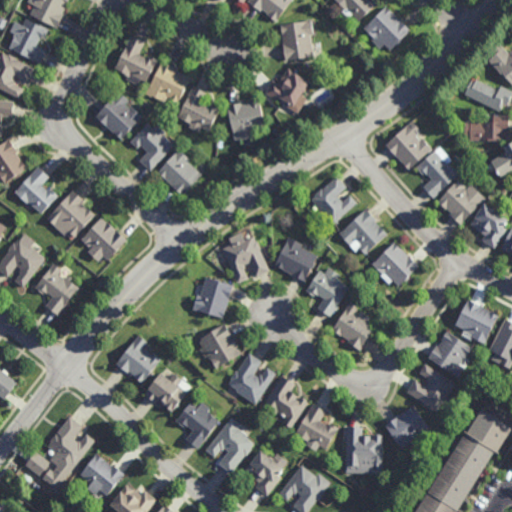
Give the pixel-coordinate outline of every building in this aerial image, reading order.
[(30,17),(56,29),(70,0),(29,0),(27,4),(34,7),(30,17)] [(252,0),(290,0),(292,1),(276,23),(250,3),(252,0)] [(366,0),(374,7),(359,22),(336,0),(366,0)] [(384,9),(408,33),(389,52),(366,27),(384,9)] [(25,21),(48,31),(44,40),(39,38),(34,49),(45,54),(40,65),(8,51),(15,35),(10,33),(15,23),(22,27),(25,21)] [(311,22),(313,36),(308,36),(311,57),(285,60),(280,26),(311,22)] [(131,37),(145,44),(138,57),(148,61),(149,58),(158,62),(146,85),(129,76),(128,79),(113,72),(131,37)] [(498,45),(508,55),(511,52),(511,86),(488,61),(495,57),(489,49),(498,45)] [(0,90),(19,100),(23,91),(12,85),(15,78),(28,84),(34,71),(3,56),(0,62),(0,90)] [(161,64),(174,71),(174,72),(189,80),(177,106),(168,102),(169,99),(165,97),(162,103),(146,95),(161,64)] [(287,71),(308,84),(292,109),(284,104),(283,107),(265,95),(273,83),(277,85),(287,71)] [(477,81),(498,92),(501,87),(511,92),(511,98),(508,108),(503,104),(499,113),(465,96),(470,84),(473,86),(477,81)] [(192,88),(207,94),(202,105),(218,113),(209,133),(200,128),(197,134),(190,131),(192,125),(178,119),(192,88)] [(117,93),(128,103),(124,106),(130,111),(132,109),(142,118),(122,141),(96,118),(117,93)] [(259,101),(264,131),(254,132),(255,139),(234,143),(227,107),(259,101)] [(0,102),(13,104),(11,119),(2,118),(0,139),(0,102)] [(465,124),(470,124),(470,122),(495,122),(495,116),(508,117),(508,133),(504,134),(504,141),(470,140),(470,139),(464,139),(465,124)] [(410,123),(421,132),(415,138),(419,141),(423,139),(432,150),(410,172),(384,146),(410,123)] [(147,125),(152,130),(156,126),(164,134),(161,138),(172,148),(150,172),(139,163),(147,154),(140,147),(138,150),(130,143),(147,125)] [(511,143),(511,170),(500,179),(495,171),(510,162),(503,149),(511,143)] [(0,148),(8,144),(25,170),(4,184),(0,177),(0,148)] [(440,148),(452,160),(448,165),(459,174),(433,198),(423,188),(431,181),(425,174),(422,176),(416,169),(440,148)] [(178,152),(189,162),(187,164),(201,177),(181,198),(156,174),(178,152)] [(38,168),(49,178),(40,188),(47,194),(51,190),(58,197),(42,215),(16,192),(38,168)] [(337,179),(346,190),(337,199),(341,204),(350,196),(355,203),(332,226),(310,201),(337,179)] [(458,183),(467,188),(471,185),(486,200),(460,227),(449,216),(452,214),(438,204),(458,183)] [(71,192),(83,202),(80,205),(94,217),(75,239),(57,224),(54,227),(47,221),(71,192)] [(483,205),(509,221),(494,250),(482,241),(485,237),(470,227),(483,205)] [(366,211),(387,235),(364,255),(354,244),(350,247),(339,234),(366,211)] [(100,220),(126,243),(108,263),(102,258),(97,264),(88,255),(93,250),(81,240),(100,220)] [(0,239),(9,227),(0,221),(0,239)] [(511,231),(511,254),(501,251),(511,231)] [(0,263),(0,272),(8,278),(17,266),(22,270),(19,273),(21,274),(15,283),(23,289),(45,259),(30,248),(34,243),(24,235),(19,242),(17,241),(0,263)] [(238,284),(246,280),(243,271),(248,268),(254,280),(269,273),(253,238),(223,250),(238,284)] [(304,283),(274,267),(287,238),(301,245),(299,250),(317,259),(304,283)] [(393,245),(418,268),(396,289),(391,283),(388,286),(379,277),(382,275),(374,265),(393,245)] [(58,316),(78,289),(71,284),(74,281),(67,276),(64,280),(57,275),(61,271),(52,265),(35,288),(52,300),(47,308),(58,316)] [(329,269),(340,277),(338,282),(349,289),(330,319),(319,311),(323,302),(307,292),(319,271),(326,276),(329,269)] [(223,319),(232,288),(204,279),(198,298),(195,297),(191,312),(223,319)] [(467,303),(497,317),(494,324),(485,345),(471,338),(473,334),(456,327),(467,303)] [(333,332),(361,352),(375,328),(366,323),(369,319),(360,313),(358,317),(354,314),(358,309),(349,304),(333,332)] [(505,321),(511,324),(511,365),(509,371),(499,366),(502,356),(490,350),(505,321)] [(224,325),(239,353),(216,369),(199,339),(224,325)] [(428,358),(458,379),(464,369),(458,366),(462,357),(467,359),(473,349),(447,332),(428,358)] [(139,337),(147,342),(143,348),(161,361),(141,384),(115,364),(139,337)] [(248,354),(262,363),(253,376),(259,380),(267,370),(276,375),(255,404),(226,387),(248,354)] [(408,393),(438,414),(456,385),(425,365),(420,374),(431,382),(427,387),(415,380),(408,393)] [(0,396),(3,399),(16,382),(0,370),(0,396)] [(173,411),(192,388),(174,373),(169,380),(159,373),(145,393),(156,402),(159,400),(173,411)] [(281,378),(295,386),(290,393),(308,404),(292,430),(284,425),(287,418),(278,413),(276,417),(262,407),(281,378)] [(197,447),(219,422),(207,414),(211,409),(201,402),(197,407),(191,401),(177,419),(193,431),(185,440),(197,447)] [(312,405),(326,412),(320,422),(337,431),(326,450),(318,447),(316,452),(304,445),(307,441),(294,433),(312,405)] [(401,449),(412,440),(416,444),(433,432),(414,407),(386,425),(401,449)] [(511,427),(497,452),(495,450),(455,511),(414,511),(465,432),(466,433),(481,408),(511,427)] [(69,418),(80,426),(72,440),(78,443),(87,434),(95,441),(68,475),(51,461),(57,454),(48,447),(69,418)] [(229,472),(254,444),(246,438),(248,436),(237,429),(240,426),(232,420),(206,451),(214,456),(222,447),(228,452),(218,465),(229,472)] [(346,428),(363,427),(362,436),(383,437),(381,472),(345,472),(346,428)] [(40,475),(26,464),(36,451),(50,462),(40,475)] [(259,451),(283,468),(277,474),(281,477),(266,496),(253,486),(258,482),(244,471),(259,451)] [(96,454),(123,476),(105,498),(98,492),(95,496),(87,489),(91,482),(81,475),(96,454)] [(292,505),(301,511),(307,511),(329,485),(301,466),(279,494),(286,500),(294,491),(300,496),(292,505)] [(127,485),(141,496),(144,491),(156,500),(147,511),(118,511),(109,505),(127,485)]
